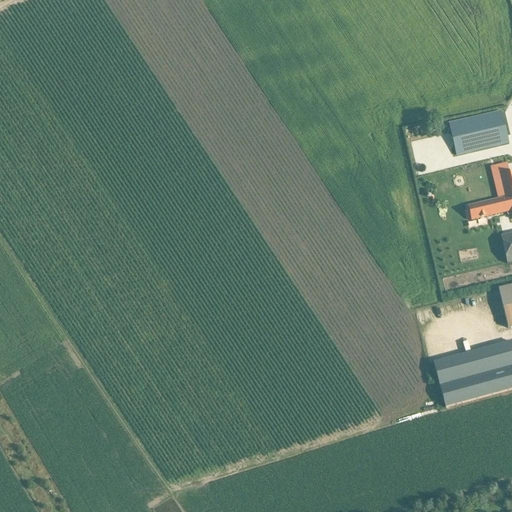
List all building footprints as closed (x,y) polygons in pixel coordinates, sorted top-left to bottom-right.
[(449,124),(457,157),(509,144),(501,111),(449,124)] [(508,198),(468,207),(471,222),(511,212),(511,215),(511,173),(503,175),(508,198)] [(511,235),(501,238),(507,263),(511,262),(511,235)] [(511,327),(511,286),(498,290),(508,329),(511,327)] [(511,345),(511,342),(481,350),(494,395),(511,390),(511,345)] [(481,350),(456,357),(469,402),(494,395),(481,350)] [(456,357),(433,363),(445,408),(469,402),(456,357)]
